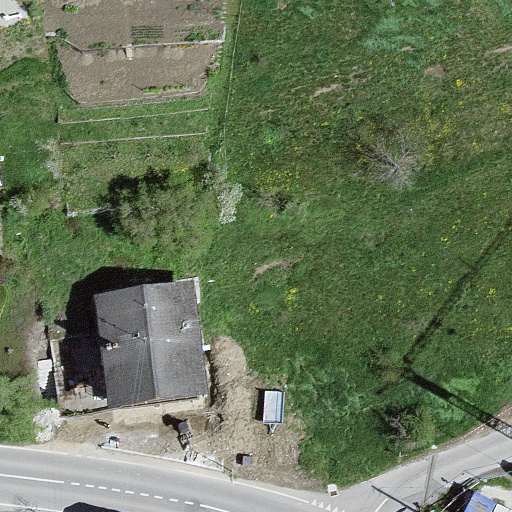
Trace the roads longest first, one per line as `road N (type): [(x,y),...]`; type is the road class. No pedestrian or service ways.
road 1 (tertiary): [(227,511),(0,473)]
road 2 (tertiary): [(372,511),(511,443)]
